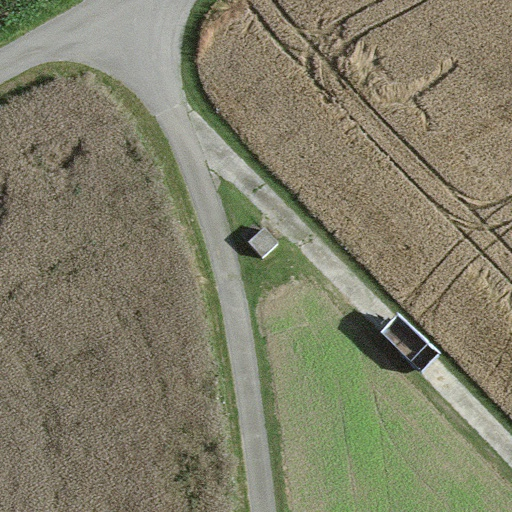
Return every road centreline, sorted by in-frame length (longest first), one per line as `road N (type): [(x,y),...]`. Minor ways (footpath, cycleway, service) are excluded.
road 1 (track): [(511,463),(88,27)]
road 2 (track): [(258,511),(238,330),(178,119)]
road 3 (unclassified): [(139,0),(0,77)]
